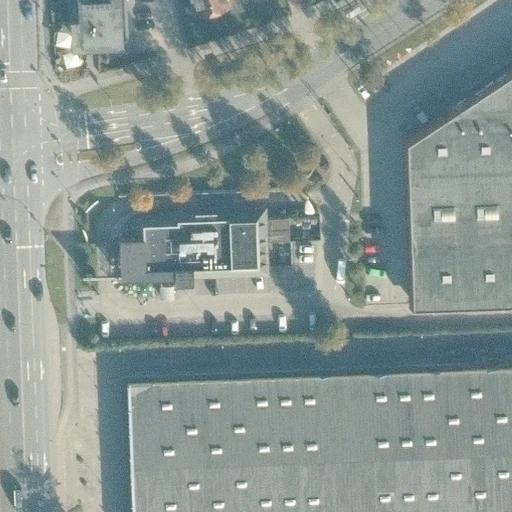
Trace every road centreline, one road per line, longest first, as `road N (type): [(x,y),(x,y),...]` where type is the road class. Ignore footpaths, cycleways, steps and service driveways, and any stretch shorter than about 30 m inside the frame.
road 1 (residential): [(427,0),(288,88),(199,128)]
road 2 (primary): [(27,511),(17,267)]
road 3 (residential): [(199,128),(89,155),(13,161)]
road 4 (primary): [(13,161),(7,0)]
road 5 (residential): [(199,128),(175,0)]
